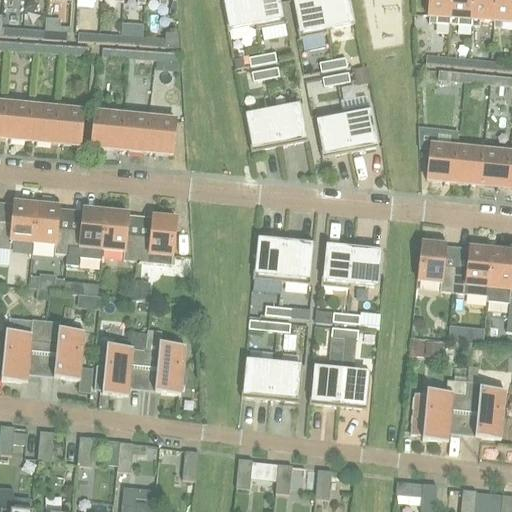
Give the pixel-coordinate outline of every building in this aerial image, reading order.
[(257,32),(250,0),(221,0),(227,33),(255,28),(256,32),(257,32)] [(279,0),(250,0),(257,32),(285,27),(279,0)] [(327,36),(320,0),(290,0),(299,42),(327,36)] [(328,36),(327,32),(354,26),(349,0),(320,0),(327,36),(328,36)] [(450,27),(450,20),(451,0),(429,0),(428,18),(427,17),(427,19),(429,19),(428,25),(436,26),(450,27)] [(451,0),(450,20),(450,27),(471,28),(472,22),(473,0),(451,0)] [(493,23),(494,0),(473,0),(472,22),(471,28),(479,29),(480,22),(493,23)] [(511,24),(511,0),(494,0),(493,23),(493,30),(501,30),(501,24),(511,24)] [(23,41),(23,32),(2,31),(1,39),(23,41)] [(44,42),(45,34),(23,32),(23,41),(44,42)] [(44,42),(66,44),(66,35),(45,34),(44,42)] [(99,46),(99,37),(78,36),(77,44),(99,46)] [(120,47),(121,39),(99,37),(99,46),(120,47)] [(142,49),(142,40),(121,39),(120,47),(142,49)] [(142,49),(163,50),(164,42),(142,40),(142,49)] [(0,52),(9,53),(10,45),(0,43),(0,52)] [(36,46),(10,45),(9,53),(35,55),(36,46)] [(36,46),(35,55),(61,57),(62,48),(36,46)] [(89,50),(62,48),(61,57),(88,58),(89,50)] [(128,53),(102,51),(101,59),(127,61),(128,53)] [(154,54),(128,53),(127,61),(154,63),(154,54)] [(154,54),(154,63),(180,65),(180,56),(154,54)] [(263,67),(276,64),(274,55),(261,58),(263,67)] [(261,58),(248,60),(250,69),(263,67),(261,58)] [(447,69),(447,61),(426,58),(425,67),(447,69)] [(345,60),(332,63),(334,72),(347,70),(345,60)] [(468,71),(469,63),(447,61),(447,69),(468,71)] [(321,75),(334,72),(332,63),(319,65),(321,75)] [(490,73),(490,65),(469,63),(468,71),(490,73)] [(511,75),(511,67),(490,65),(490,73),(511,75)] [(279,79),(277,70),(264,73),(266,82),(279,79)] [(264,73),(251,75),(253,84),(266,82),(264,73)] [(465,84),(465,76),(438,73),(437,82),(465,84)] [(348,75),(335,78),(337,87),(350,84),(348,75)] [(492,78),(465,76),(465,84),(491,87),(492,78)] [(324,90),(337,87),(335,78),(322,81),(324,90)] [(511,89),(511,80),(492,78),(491,87),(511,89)] [(4,99),(4,106),(0,141),(26,143),(30,108),(12,107),(13,100),(4,99)] [(30,102),(30,108),(26,143),(53,146),(56,111),(38,109),(39,103),(30,102)] [(57,104),(56,111),(53,146),(80,149),(80,148),(80,147),(83,115),(84,115),(84,114),(65,112),(65,105),(57,104)] [(300,106),(272,112),(279,149),(307,144),(300,106)] [(90,150),(118,152),(122,117),(104,116),(105,109),(96,108),(95,115),(94,114),(94,116),(95,116),(91,149),(91,148),(90,150)] [(342,113),(350,155),(378,150),(370,108),(342,113)] [(122,111),(122,117),(118,152),(145,155),(148,120),(130,118),(131,112),(122,111)] [(279,149),(272,112),(244,117),(251,155),(279,149)] [(149,113),(148,120),(145,155),(172,158),(173,157),(172,156),(175,124),(176,124),(176,123),(157,121),(157,114),(149,113)] [(322,161),(350,155),(342,113),(314,119),(322,161)] [(454,186),(457,150),(458,144),(449,143),(449,149),(429,148),(429,149),(430,149),(427,182),(426,182),(426,183),(454,186)] [(457,150),(454,186),(480,188),(484,153),(484,146),(476,146),(475,152),(457,150)] [(484,153),(480,188),(506,191),(510,155),(510,149),(502,148),(501,155),(484,153)] [(14,207),(12,225),(0,224),(0,250),(10,252),(11,243),(33,245),(36,208),(13,205),(13,207),(14,207)] [(59,210),(36,208),(33,245),(55,247),(54,256),(66,257),(69,231),(57,230),(58,211),(59,211),(59,210)] [(101,261),(102,252),(106,214),(83,212),(82,213),(83,213),(81,232),(69,231),(66,257),(65,267),(78,269),(79,259),(101,261)] [(136,264),(138,238),(126,237),(128,218),(129,218),(129,217),(106,214),(102,252),(124,254),(123,263),(136,264)] [(176,221),(175,221),(152,219),(152,220),(153,220),(151,239),(138,238),(136,264),(171,268),(172,258),(175,223),(176,223),(176,221)] [(281,285),(285,242),(256,239),(252,282),(281,285)] [(417,282),(417,283),(440,285),(440,294),(452,295),(455,269),(442,268),(444,249),(445,249),(445,248),(445,244),(446,244),(446,243),(429,241),(429,243),(430,243),(429,246),(421,245),(421,247),(418,282),(417,282)] [(314,245),(285,242),(281,285),(310,288),(314,245)] [(349,291),(353,249),(325,246),(320,289),(349,291)] [(382,252),(353,249),(349,291),(350,292),(350,287),(378,290),(382,252)] [(499,253),(492,252),(486,304),(509,306),(509,301),(511,301),(511,274),(511,275),(511,272),(511,254),(511,250),(499,249),(499,253)] [(486,304),(492,252),(469,250),(468,251),(469,252),(467,270),(455,269),(452,295),(486,299),(486,304)] [(30,291),(39,292),(40,279),(39,279),(31,278),(30,291)] [(64,282),(56,281),(55,281),(54,293),(63,294),(64,282)] [(75,295),(76,284),(65,283),(63,294),(75,295)] [(264,318),(291,321),(292,312),(265,309),(264,318)] [(332,325),(359,327),(360,318),(333,316),(332,325)] [(44,345),(45,324),(32,323),(30,337),(5,334),(1,383),(21,385),(22,373),(28,373),(31,343),(44,345)] [(59,381),(79,383),(84,335),(59,332),(60,326),(45,324),(44,345),(56,346),(54,376),(60,377),(59,381)] [(290,327),(264,324),(263,333),(289,336),(290,327)] [(358,333),(332,331),(331,340),(357,342),(358,333)] [(161,391),(160,395),(180,398),(185,348),(159,346),(160,334),(148,332),(145,353),(144,369),(156,370),(154,390),(161,391)] [(145,353),(133,351),(106,348),(104,369),(96,368),(94,393),(102,393),(101,397),(121,399),(123,387),(129,387),(131,368),(144,369),(145,353)] [(241,400),(269,403),(273,365),(244,362),(241,400)] [(309,407),(337,409),(342,367),(313,364),(309,407)] [(302,368),(273,365),(269,403),(298,405),(302,368)] [(342,367),(337,409),(366,412),(370,374),(342,372),(342,367)] [(422,439),(421,442),(441,444),(443,432),(449,432),(451,412),(464,414),(466,385),(453,383),(452,396),(426,394),(426,397),(414,396),(410,437),(422,439)] [(481,436),(480,440),(500,442),(505,393),(479,391),(480,386),(466,385),(464,414),(476,415),(474,435),(481,436)] [(0,457),(11,459),(14,430),(0,428),(0,429),(0,457)] [(51,464),(54,435),(40,434),(37,463),(51,464)] [(91,470),(93,441),(79,440),(77,468),(91,470)] [(130,475),(133,446),(119,445),(116,474),(130,475)] [(196,484),(198,455),(184,454),(182,483),(196,484)] [(249,492),(252,463),(238,462),(235,490),(249,492)] [(288,497),(291,469),(278,467),(274,496),(288,497)] [(328,503),(331,474),(317,473),(314,501),(328,503)] [(433,511),(436,488),(422,487),(419,511),(433,511)] [(13,511),(11,511),(13,492),(0,490),(0,511),(13,511)] [(473,511),(476,494),(462,492),(459,511),(473,511)] [(511,511),(511,499),(502,498),(500,511),(511,511)]
